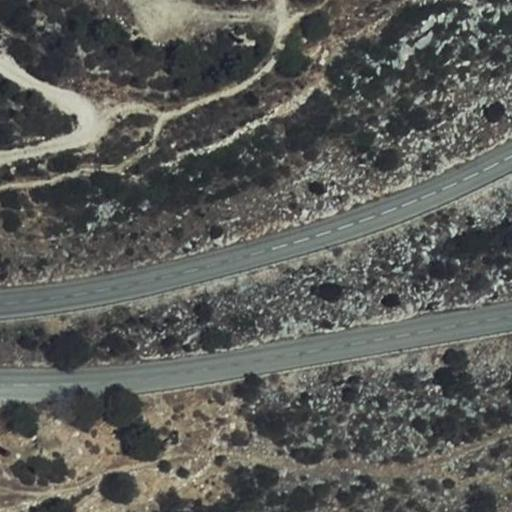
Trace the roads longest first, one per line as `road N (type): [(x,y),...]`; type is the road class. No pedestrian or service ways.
road 1 (tertiary): [(0,298),(234,260),(384,213),(511,156)]
road 2 (tertiary): [(511,314),(130,380),(0,383)]
road 3 (track): [(0,157),(68,142),(88,125),(83,108),(0,65)]
